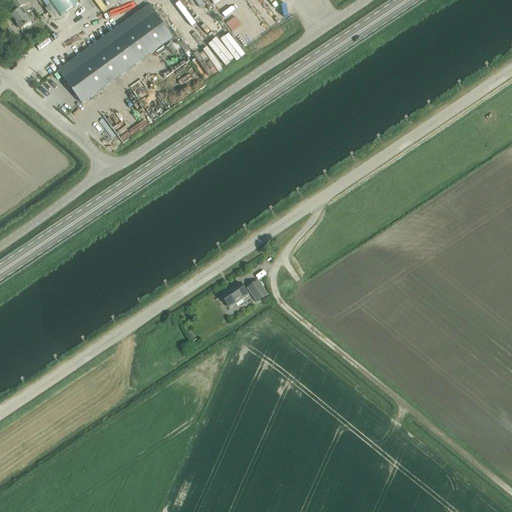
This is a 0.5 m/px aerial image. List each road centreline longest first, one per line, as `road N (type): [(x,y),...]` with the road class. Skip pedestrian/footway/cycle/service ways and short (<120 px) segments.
road 1 (unclassified): [(0,411),(511,67)]
road 2 (secondary): [(0,272),(408,0)]
road 3 (unclassified): [(113,167),(367,0)]
road 4 (track): [(511,491),(283,306)]
road 5 (unclassified): [(113,167),(0,74)]
road 6 (unclassified): [(0,245),(113,167)]
